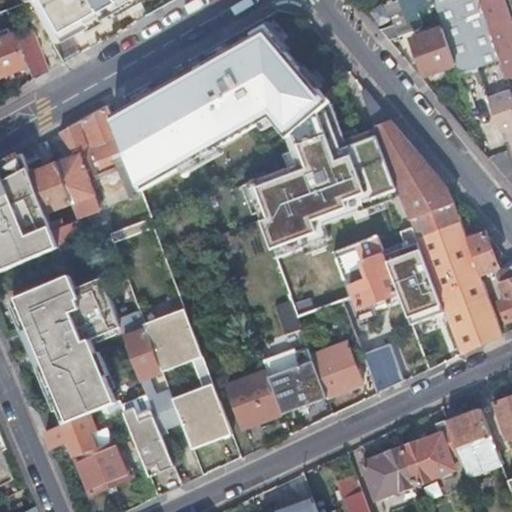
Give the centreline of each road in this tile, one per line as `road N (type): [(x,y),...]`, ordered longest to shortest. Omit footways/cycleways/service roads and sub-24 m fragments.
road 1 (residential): [(175,511),(511,354)]
road 2 (residential): [(511,227),(318,0)]
road 3 (secondary): [(239,0),(0,133)]
road 4 (residential): [(0,367),(61,511)]
